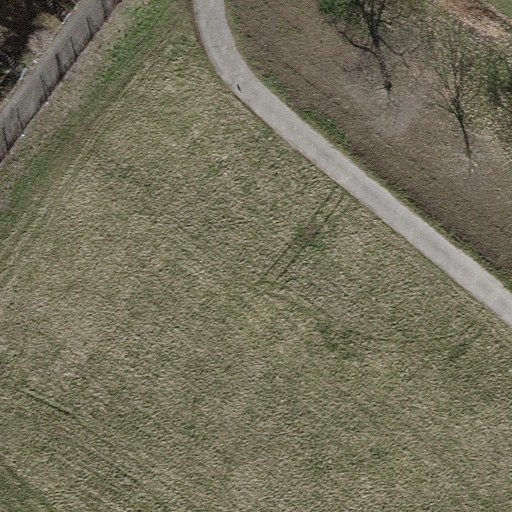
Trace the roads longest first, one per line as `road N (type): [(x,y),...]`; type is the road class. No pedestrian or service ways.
road 1 (track): [(511,310),(266,100),(225,31),(222,0)]
road 2 (track): [(99,0),(0,142)]
